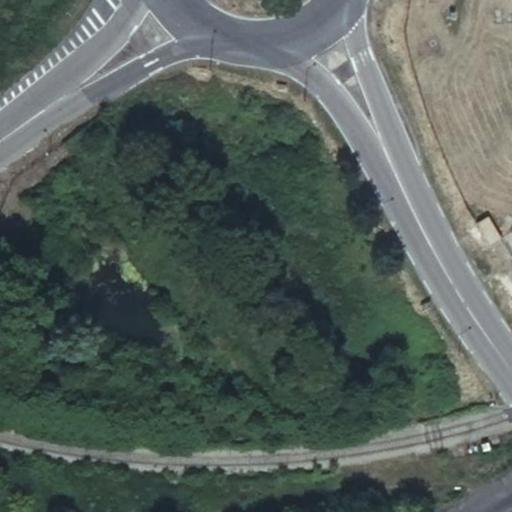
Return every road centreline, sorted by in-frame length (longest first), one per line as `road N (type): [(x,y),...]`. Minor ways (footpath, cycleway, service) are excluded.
road 1 (unclassified): [(317,26),(420,226),(511,369)]
road 2 (unclassified): [(0,141),(180,9)]
road 3 (unclassified): [(180,9),(231,41),(290,39),(317,26)]
